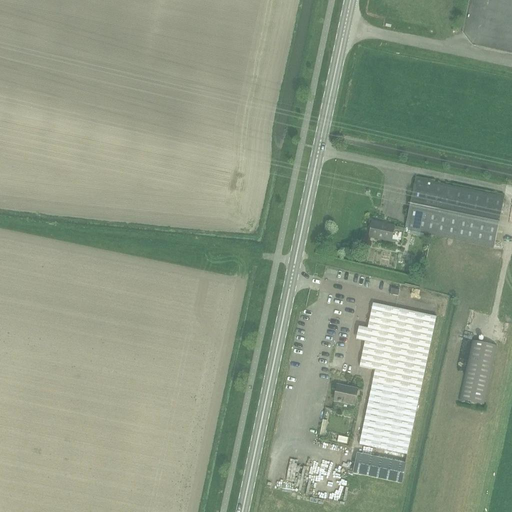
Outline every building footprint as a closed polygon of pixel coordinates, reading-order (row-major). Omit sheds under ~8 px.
[(369,237),(392,242),(394,230),(405,232),(405,231),(416,233),(494,249),(504,198),(415,180),(405,228),(395,226),(372,221),(369,237)] [(407,454),(436,318),(373,304),(367,329),(358,327),(356,340),(365,342),(360,367),(374,370),(359,444),(407,454)] [(459,400),(485,406),(497,346),(471,340),(459,400)] [(334,402),(355,406),(358,390),(338,385),(334,402)] [(338,436),(337,444),(347,446),(348,438),(338,436)] [(357,453),(353,473),(402,484),(406,464),(357,453)]
